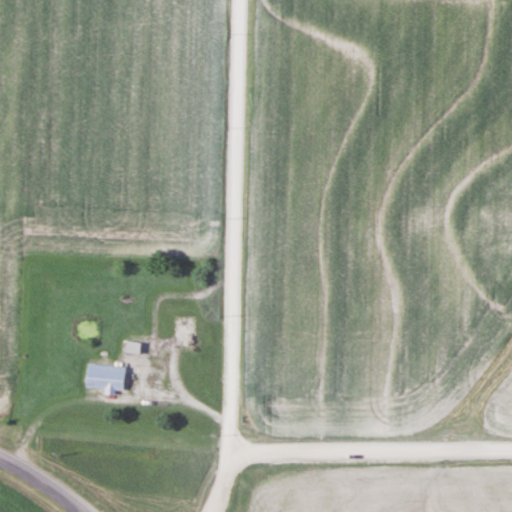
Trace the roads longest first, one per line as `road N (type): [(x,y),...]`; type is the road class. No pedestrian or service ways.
road 1 (residential): [(238,452),(242,0)]
road 2 (residential): [(511,449),(238,452)]
